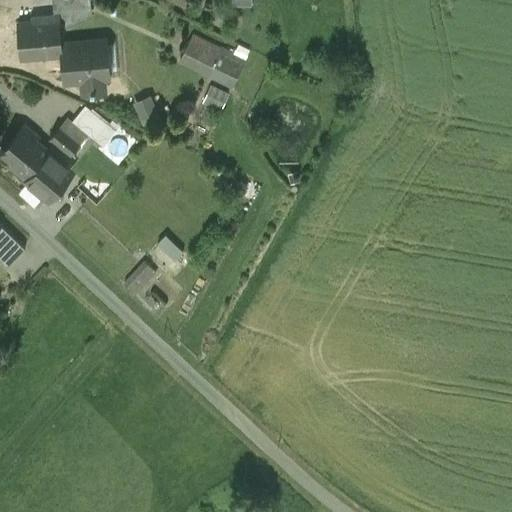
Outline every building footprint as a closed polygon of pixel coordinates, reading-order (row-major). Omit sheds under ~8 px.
[(89,0),(53,0),(54,11),(90,8),(89,0)] [(42,21),(17,23),(20,58),(62,55),(61,45),(59,16),(42,18),(42,21)] [(101,42),(61,45),(62,55),(64,81),(82,79),(83,90),(89,90),(90,94),(104,93),(103,78),(104,77),(101,42)] [(241,67),(188,42),(180,60),(232,85),(241,67)] [(228,94),(211,86),(204,102),(220,110),(228,94)] [(151,101),(136,108),(143,123),(158,116),(151,101)] [(108,143),(119,126),(85,104),(74,122),(108,143)] [(38,137),(23,125),(0,152),(0,153),(11,162),(7,167),(25,181),(43,159),(49,152),(35,140),(38,137)] [(79,144),(59,127),(50,138),(70,155),(79,144)] [(43,159),(26,180),(44,195),(61,174),(43,159)] [(1,225),(0,225),(0,260),(7,267),(25,248),(1,225)] [(159,243),(178,259),(186,249),(168,233),(159,243)] [(126,283),(141,296),(162,271),(147,259),(126,283)]
